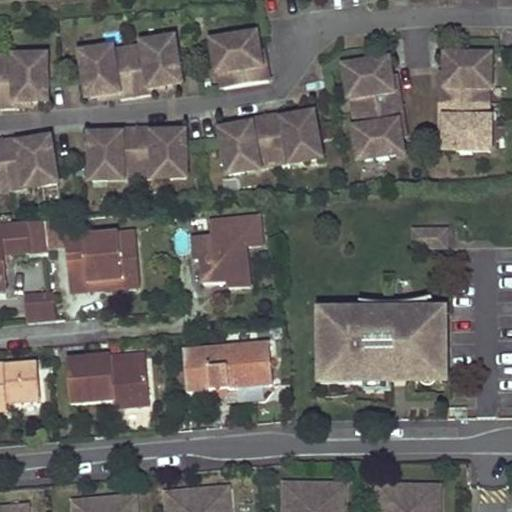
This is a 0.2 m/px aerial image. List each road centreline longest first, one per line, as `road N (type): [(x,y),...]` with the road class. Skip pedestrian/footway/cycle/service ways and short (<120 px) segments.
road 1 (residential): [(0,123),(267,93),(316,39),(341,26),(511,22)]
road 2 (residential): [(0,464),(194,447),(511,445)]
